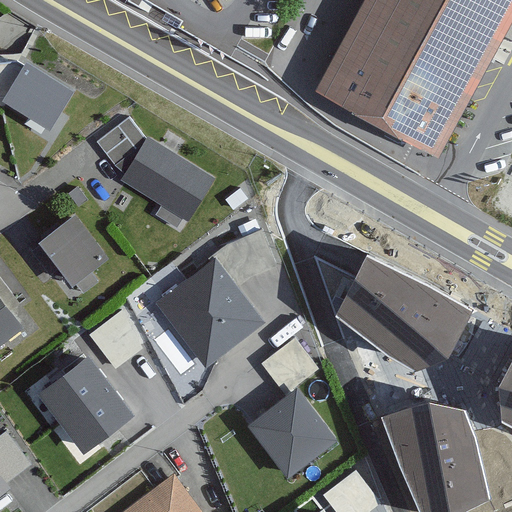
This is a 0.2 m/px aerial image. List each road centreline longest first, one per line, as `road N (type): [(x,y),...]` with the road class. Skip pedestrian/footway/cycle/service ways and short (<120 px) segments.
road 1 (secondary): [(51,0),(511,262)]
road 2 (residential): [(65,511),(205,405)]
